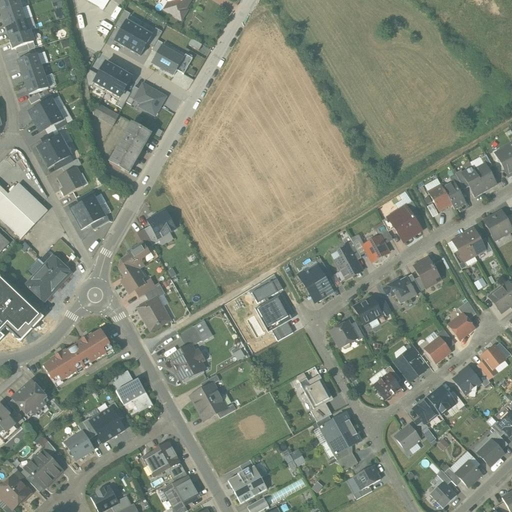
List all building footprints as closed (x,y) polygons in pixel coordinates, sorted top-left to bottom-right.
[(10,0),(0,3),(0,10),(2,16),(21,9),(17,0),(10,0)] [(84,0),(103,11),(109,0),(84,0)] [(190,0),(166,0),(174,5),(169,13),(181,21),(187,12),(184,10),(190,0)] [(21,9),(2,16),(6,27),(25,21),(21,9)] [(127,20),(130,15),(124,11),(115,27),(121,30),(127,20)] [(127,50),(140,27),(127,20),(121,30),(114,42),(127,50)] [(25,21),(6,27),(10,39),(29,32),(25,21)] [(140,27),(127,50),(140,57),(147,45),(153,35),(153,34),(140,27)] [(153,35),(147,45),(153,49),(158,41),(162,33),(156,29),(153,34),(153,35)] [(29,32),(10,39),(13,50),(16,49),(33,43),(30,32),(29,32)] [(158,41),(153,49),(152,51),(157,54),(161,47),(163,44),(158,41)] [(33,43),(16,49),(18,55),(34,49),(35,49),(33,43)] [(183,60),(161,47),(157,54),(152,64),(174,76),(176,71),(183,60)] [(19,61),(36,55),(34,49),(18,55),(17,55),(19,61)] [(19,61),(17,61),(21,73),(40,67),(36,55),(19,61)] [(183,60),(176,71),(183,75),(192,59),(185,55),(183,60)] [(106,94),(118,71),(105,64),(98,76),(93,85),(94,87),(106,94)] [(40,67),(21,73),(25,84),(44,78),(40,67)] [(98,76),(90,71),(86,77),(88,87),(94,87),(93,85),(98,76)] [(106,94),(119,101),(125,90),(131,79),(118,71),(106,94)] [(44,78),(25,84),(29,96),(48,89),(44,78)] [(152,90),(143,85),(140,90),(134,100),(146,107),(144,111),(155,117),(165,98),(157,93),(155,93),(152,91),(152,90)] [(131,106),(134,100),(140,90),(134,87),(131,94),(126,103),(131,106)] [(126,103),(131,94),(125,90),(119,101),(115,106),(122,110),(126,103)] [(40,101),(42,100),(39,94),(28,100),(31,105),(40,101)] [(40,101),(43,106),(51,101),(52,102),(54,101),(50,95),(42,100),(40,101)] [(29,114),(34,123),(57,111),(52,102),(51,101),(43,106),(29,114)] [(119,117),(97,104),(91,115),(113,127),(119,117)] [(34,123),(40,134),(54,126),(63,121),(62,121),(57,111),(34,123)] [(63,121),(54,126),(57,131),(67,126),(64,120),(62,121),(63,121)] [(132,124),(109,164),(128,175),(151,134),(132,124)] [(52,134),(41,140),(43,145),(55,139),(52,134)] [(43,145),(37,149),(42,159),(65,147),(59,137),(55,139),(43,145)] [(511,145),(501,151),(502,154),(499,156),(498,160),(500,163),(504,164),(507,170),(504,171),(508,178),(511,175),(511,145)] [(65,147),(42,159),(48,169),(55,165),(66,159),(70,157),(65,147)] [(484,166),(487,170),(492,167),(486,156),(480,159),(484,166)] [(69,165),(66,159),(55,165),(58,170),(62,168),(69,165)] [(69,165),(62,168),(65,174),(76,168),(81,166),(78,160),(69,165)] [(487,170),(484,166),(474,171),(485,192),(495,186),(487,170)] [(65,174),(57,179),(63,190),(60,191),(64,198),(83,188),(77,179),(80,175),(76,168),(65,174)] [(474,171),(472,169),(462,175),(469,188),(474,197),(485,192),(474,171)] [(455,176),(463,190),(464,191),(469,188),(462,175),(461,172),(455,175),(455,176)] [(453,184),(458,192),(463,190),(455,176),(449,179),(452,184),(453,184)] [(452,184),(442,189),(451,206),(454,210),(464,204),(458,192),(453,184),(452,184)] [(47,212),(18,185),(8,195),(0,203),(0,219),(21,240),(47,212)] [(441,186),(428,193),(439,213),(451,206),(442,189),(441,186)] [(0,187),(0,203),(8,195),(0,187)] [(94,199),(96,198),(92,192),(77,200),(80,206),(94,198),(94,199)] [(99,208),(106,204),(101,195),(96,198),(94,199),(99,208)] [(80,206),(71,211),(76,221),(99,208),(94,199),(94,198),(80,206)] [(405,207),(409,213),(416,208),(412,202),(405,207)] [(99,208),(76,221),(82,231),(91,226),(105,218),(104,217),(106,216),(111,213),(106,204),(99,208)] [(427,208),(433,218),(438,215),(432,205),(427,208)] [(405,207),(387,219),(394,229),(403,244),(421,232),(409,213),(405,207)] [(175,230),(165,213),(148,222),(150,227),(157,239),(158,239),(162,237),(162,238),(170,234),(169,233),(175,230)] [(505,220),(502,214),(493,220),(492,218),(484,222),(492,238),(499,234),(501,238),(511,232),(505,220)] [(105,218),(91,226),(94,231),(109,223),(106,216),(104,217),(105,218)] [(384,226),(388,233),(394,229),(387,219),(382,222),(384,226)] [(379,238),(383,245),(392,241),(388,233),(384,226),(375,231),(379,239),(379,238)] [(157,239),(150,227),(143,231),(152,247),(160,243),(158,239),(157,239)] [(480,243),(473,230),(463,236),(474,257),(485,251),(480,243)] [(134,236),(140,246),(142,245),(146,251),(152,247),(143,231),(134,236)] [(0,253),(8,244),(0,236),(0,253)] [(463,236),(452,242),(458,252),(464,263),(474,257),(463,236)] [(379,239),(364,247),(372,263),(388,254),(383,245),(379,238),(379,239)] [(480,243),(485,251),(487,255),(492,252),(485,240),(480,243)] [(352,242),(340,250),(341,252),(332,256),(341,272),(336,275),(340,284),(361,272),(355,260),(360,257),(352,242)] [(140,246),(128,253),(130,256),(126,259),(135,272),(143,267),(139,261),(148,255),(146,251),(142,245),(140,246)] [(464,263),(458,252),(453,255),(461,271),(467,268),(464,263)] [(53,258),(40,271),(57,287),(70,274),(53,258)] [(135,272),(126,259),(121,262),(119,269),(126,280),(122,283),(129,295),(135,291),(144,286),(144,284),(135,272)] [(440,282),(428,260),(414,267),(419,278),(426,289),(440,282)] [(316,267),(324,279),(329,276),(323,264),(316,267)] [(316,267),(306,274),(303,273),(298,276),(315,303),(332,293),(324,279),(316,267)] [(43,302),(57,287),(40,271),(27,286),(43,302)] [(415,294),(420,291),(414,281),(411,276),(406,279),(415,294)] [(40,315),(0,277),(0,335),(6,329),(17,340),(40,315)] [(421,292),(426,289),(419,278),(414,281),(420,291),(421,292)] [(250,294),(257,306),(279,293),(283,291),(276,279),(250,294)] [(406,279),(395,285),(393,283),(386,286),(387,288),(383,290),(386,296),(390,294),(392,297),(395,296),(400,305),(416,297),(415,294),(406,279)] [(144,286),(135,291),(140,299),(145,296),(155,289),(150,281),(144,284),(144,286)] [(511,283),(509,283),(489,299),(501,313),(509,307),(511,304),(511,283)] [(155,289),(145,296),(149,303),(157,298),(158,299),(165,295),(160,286),(155,289)] [(270,332),(287,322),(294,318),(279,293),(257,306),(252,309),(267,334),(270,332)] [(149,303),(139,309),(144,319),(143,319),(149,331),(157,326),(158,327),(159,326),(160,328),(170,322),(158,299),(157,298),(149,303)] [(371,298),(354,308),(364,326),(369,323),(372,329),(379,325),(376,319),(381,316),(374,303),(371,298)] [(383,299),(374,303),(381,316),(384,314),(386,317),(392,314),(383,299)] [(463,316),(467,322),(476,315),(467,302),(458,310),(463,316)] [(463,316),(448,327),(459,340),(473,329),(467,322),(463,316)] [(270,332),(277,343),(294,333),(287,322),(270,332)] [(348,323),(330,333),(339,349),(341,348),(342,349),(345,351),(349,348),(349,345),(349,344),(357,339),(350,326),(348,323)] [(355,323),(350,326),(357,339),(358,342),(364,339),(355,323)] [(180,338),(186,349),(190,346),(191,348),(210,338),(202,324),(194,329),(180,338)] [(77,346),(68,351),(79,370),(90,363),(90,364),(106,355),(105,354),(112,350),(101,331),(92,336),(92,335),(76,345),(77,346)] [(436,336),(439,340),(439,339),(447,350),(454,345),(443,331),(436,336)] [(439,340),(425,350),(435,364),(450,353),(447,350),(439,339),(439,340)] [(414,360),(415,360),(420,356),(411,345),(406,349),(408,352),(414,360)] [(186,349),(171,357),(175,363),(172,365),(180,380),(188,376),(190,379),(203,372),(199,364),(203,361),(198,352),(195,354),(191,348),(190,346),(186,349)] [(494,348),(481,358),(484,362),(491,372),(494,370),(505,361),(494,348)] [(51,362),(43,367),(54,386),(61,381),(62,382),(77,372),(77,371),(79,370),(68,351),(66,352),(66,351),(50,361),(51,362)] [(414,360),(408,352),(394,363),(410,384),(425,372),(415,360),(414,360)] [(497,375),(494,370),(491,372),(484,362),(477,368),(481,372),(488,382),(497,375)] [(388,376),(396,385),(401,382),(390,367),(384,372),(388,376)] [(468,368),(463,372),(464,373),(453,381),(456,384),(455,385),(464,397),(469,392),(476,393),(476,387),(481,384),(475,377),(468,368)] [(112,381),(118,392),(133,383),(127,372),(112,381)] [(490,384),(488,382),(481,372),(475,377),(481,384),(484,389),(490,384)] [(308,382),(303,374),(296,378),(301,386),(308,382)] [(301,386),(300,386),(314,411),(325,404),(324,402),(331,398),(319,376),(308,382),(301,386)] [(388,376),(383,380),(379,379),(378,384),(374,387),(378,391),(377,394),(380,398),(383,398),(385,400),(391,395),(394,396),(394,393),(399,389),(396,385),(388,376)] [(200,385),(203,390),(213,385),(219,382),(216,377),(200,385)] [(32,383),(41,393),(45,390),(36,379),(32,383)] [(118,392),(116,393),(124,406),(135,401),(140,411),(151,405),(152,407),(153,407),(138,380),(133,383),(118,392)] [(32,383),(31,383),(12,400),(22,411),(29,419),(48,402),(41,393),(32,383)] [(203,390),(190,398),(197,410),(219,397),(213,385),(203,390)] [(442,388),(427,399),(439,414),(440,416),(454,405),(455,404),(448,396),(442,388)] [(453,392),(448,396),(455,404),(454,405),(459,411),(464,407),(453,392)] [(219,397),(197,410),(204,422),(217,415),(226,410),(219,397)] [(427,399),(413,410),(420,419),(424,425),(425,425),(439,414),(427,399)] [(22,411),(12,400),(8,404),(15,412),(17,415),(22,411)] [(109,408),(110,410),(111,409),(119,422),(124,419),(114,404),(109,408)] [(317,424),(328,417),(331,415),(325,404),(314,411),(310,412),(317,424)] [(0,405),(0,439),(1,441),(2,440),(8,435),(6,433),(15,425),(9,418),(10,417),(10,416),(0,405)] [(226,410),(217,415),(220,420),(236,411),(233,406),(226,410)] [(100,416),(114,438),(125,431),(119,422),(111,409),(110,410),(100,416)] [(17,415),(15,412),(10,416),(10,417),(18,426),(23,422),(17,415)] [(511,412),(509,416),(506,414),(501,420),(503,422),(498,426),(505,434),(511,440),(511,412)] [(331,422),(319,429),(326,443),(353,429),(345,415),(331,422)] [(90,422),(89,422),(98,435),(103,444),(114,438),(100,416),(90,422)] [(319,429),(331,422),(328,417),(317,424),(316,424),(319,429)] [(425,425),(424,425),(420,419),(414,424),(421,433),(428,428),(425,425)] [(90,422),(89,420),(83,423),(93,438),(98,435),(89,422),(90,422)] [(93,438),(83,423),(78,426),(83,434),(87,442),(93,438)] [(495,432),(500,438),(505,434),(498,426),(496,424),(491,429),(495,432)] [(409,427),(395,438),(405,452),(420,441),(409,427)] [(353,429),(326,443),(334,457),(347,450),(360,442),(353,429)] [(488,439),(491,442),(501,452),(507,446),(500,438),(495,432),(488,439)] [(83,434),(66,444),(76,461),(93,451),(87,442),(83,434)] [(501,452),(491,442),(477,455),(490,468),(503,455),(501,452)] [(42,452),(49,459),(56,452),(48,443),(40,451),(42,453),(42,452)] [(168,444),(159,449),(159,450),(143,459),(148,467),(150,465),(156,476),(167,470),(179,463),(168,444)] [(347,450),(334,457),(337,462),(350,455),(347,450)] [(49,459),(42,452),(42,453),(38,453),(35,455),(35,459),(25,470),(30,476),(44,489),(62,472),(49,459)] [(290,456),(294,461),(301,457),(298,452),(290,456)] [(301,457),(294,461),(296,467),(304,463),(301,457)] [(239,467),(242,472),(248,469),(249,470),(254,468),(250,461),(239,467)] [(179,463),(167,470),(173,480),(185,473),(179,463)] [(481,476),(468,463),(455,475),(468,488),(481,476)] [(374,467),(353,478),(360,492),(369,487),(380,481),(375,472),(376,471),(374,467)] [(238,476),(228,482),(234,494),(261,479),(254,468),(249,470),(248,469),(242,472),(237,475),(238,476)] [(443,483),(447,486),(451,482),(442,472),(437,476),(443,483)] [(185,473),(173,480),(175,485),(188,478),(185,473)] [(39,494),(44,489),(30,476),(26,480),(39,494)] [(32,494),(15,477),(7,484),(7,483),(0,489),(0,498),(7,505),(12,511),(13,510),(22,501),(24,502),(32,494)] [(175,485),(164,492),(174,511),(175,511),(184,507),(199,498),(188,478),(175,485)] [(267,490),(261,479),(234,494),(241,505),(267,490)] [(443,483),(430,496),(443,510),(456,497),(447,486),(443,483)] [(372,492),(369,487),(360,492),(353,496),(356,501),(372,492)] [(97,495),(91,498),(97,511),(103,511),(111,508),(118,504),(117,502),(110,488),(104,492),(103,490),(96,493),(97,495)] [(511,511),(511,493),(502,499),(504,504),(508,511),(511,511)] [(111,508),(113,511),(120,511),(125,510),(131,507),(126,498),(117,502),(118,504),(111,508)] [(264,499),(247,508),(248,511),(260,511),(268,508),(264,499)]
